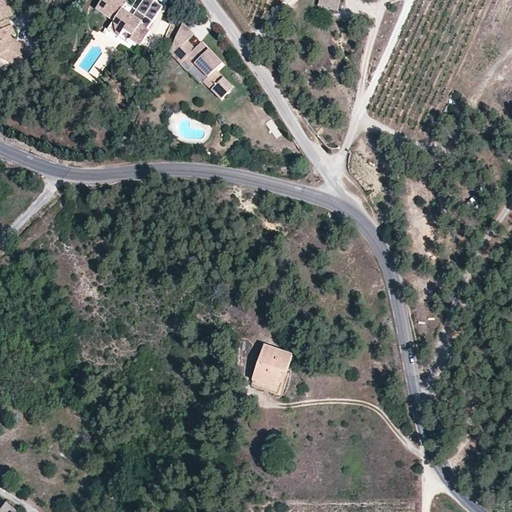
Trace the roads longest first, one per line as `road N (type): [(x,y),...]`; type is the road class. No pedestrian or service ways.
road 1 (tertiary): [(0,146),(76,175),(220,172),(339,204)]
road 2 (residential): [(209,0),(342,191),(339,204)]
road 3 (unclassified): [(414,385),(429,381),(486,240),(511,200)]
road 4 (tertiary): [(339,204),(363,220),(387,261),(414,385)]
road 5 (track): [(326,172),(343,154),(412,0)]
road 6 (track): [(416,144),(358,115),(385,0)]
road 7 (unknown): [(339,204),(419,207),(511,167)]
road 8 (tertiary): [(414,385),(431,457),(478,511)]
